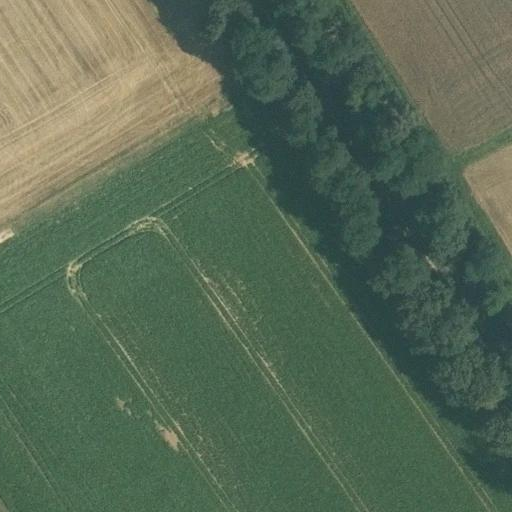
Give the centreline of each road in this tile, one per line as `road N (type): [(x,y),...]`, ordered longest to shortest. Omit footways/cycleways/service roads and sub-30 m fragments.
road 1 (track): [(339,0),(511,269)]
road 2 (track): [(247,95),(10,227)]
